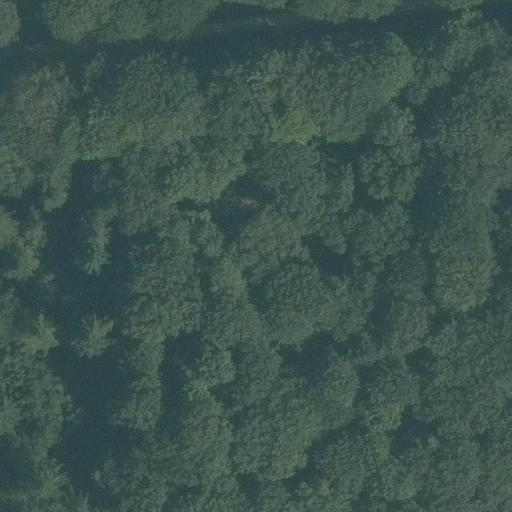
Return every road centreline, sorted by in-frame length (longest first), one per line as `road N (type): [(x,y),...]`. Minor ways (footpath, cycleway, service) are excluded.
road 1 (track): [(0,53),(451,0)]
road 2 (track): [(511,328),(434,444),(401,511)]
